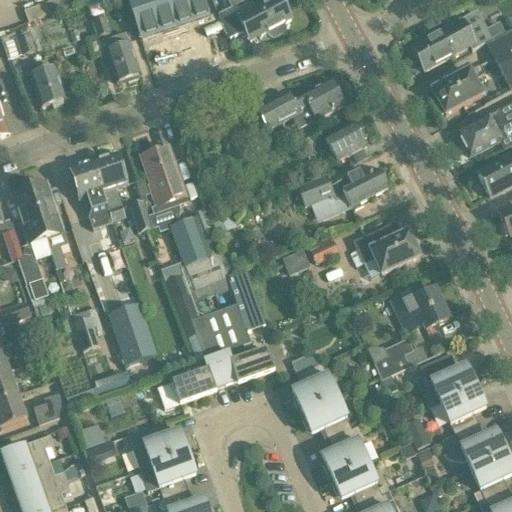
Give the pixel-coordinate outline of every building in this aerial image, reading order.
[(66,0),(59,0),(24,13),(28,25),(70,9),(66,0)] [(110,0),(119,24),(132,20),(125,0),(110,0)] [(201,0),(125,0),(139,40),(208,17),(201,0)] [(235,8),(217,17),(227,42),(256,27),(261,38),(268,34),(271,38),(274,40),(286,34),(286,30),(284,26),(290,22),(289,20),(291,17),(287,10),(283,9),(278,0),(276,0),(241,18),(235,8)] [(104,21),(93,25),(98,40),(109,36),(104,21)] [(438,36),(411,51),(413,54),(412,57),(415,63),(418,64),(424,75),(451,60),(475,48),(462,24),(438,36)] [(205,30),(215,75),(225,73),(215,28),(205,30)] [(511,93),(511,34),(487,48),(511,94),(511,93)] [(126,37),(103,45),(106,54),(103,55),(109,72),(111,71),(116,86),(127,83),(128,85),(137,82),(137,79),(139,78),(126,37)] [(29,39),(18,43),(23,58),(34,55),(29,39)] [(38,65),(27,68),(30,79),(40,111),(52,107),(53,110),(62,107),(61,104),(64,103),(53,71),(41,75),(38,65)] [(479,68),(469,74),(474,83),(484,78),(479,68)] [(469,74),(432,94),(438,105),(434,107),(440,119),(444,116),(445,118),(482,99),(474,83),(469,74)] [(287,98),(256,114),(266,134),(308,112),(315,124),(343,109),(341,105),(343,102),(340,97),(337,97),(330,84),(301,99),(302,100),(291,105),(287,98)] [(221,103),(244,97),(241,87),(219,94),(221,103)] [(472,130),(457,138),(463,148),(461,149),(466,158),(468,157),(469,160),(499,144),(503,153),(511,147),(511,107),(487,121),(487,120),(471,128),(472,130)] [(0,114),(0,140),(8,138),(0,114)] [(353,127),(325,142),(337,165),(365,150),(359,138),(360,136),(359,132),(356,131),(353,127)] [(315,132),(300,140),(306,151),(321,143),(315,132)] [(168,151),(141,160),(158,214),(186,205),(168,151)] [(116,157),(92,165),(112,224),(125,220),(116,192),(126,189),(116,157)] [(511,160),(477,179),(489,201),(511,189),(511,160)] [(92,165),(69,172),(79,204),(90,201),(95,215),(107,211),(111,224),(112,224),(92,165)] [(325,181),(297,193),(303,206),(306,205),(315,226),(350,211),(387,192),(385,188),(385,185),(383,180),(380,178),(378,174),(362,182),(358,175),(337,186),(337,187),(329,191),(325,181)] [(30,192),(28,192),(44,238),(60,232),(45,187),(43,188),(41,183),(29,187),(30,192)] [(28,192),(12,198),(28,243),(44,238),(28,192)] [(143,207),(142,205),(129,209),(138,237),(145,234),(151,232),(147,219),(143,207)] [(183,264),(162,272),(167,285),(166,285),(172,303),(174,303),(197,365),(218,358),(209,333),(217,330),(205,300),(231,292),(228,283),(206,217),(203,218),(198,205),(190,208),(194,221),(171,230),(183,264)] [(511,211),(498,219),(510,241),(511,239),(511,211)] [(210,223),(215,238),(235,230),(230,216),(210,223)] [(0,222),(0,233),(1,233),(12,264),(17,262),(24,260),(21,254),(11,223),(1,226),(0,222)] [(377,236),(354,247),(362,264),(372,260),(380,278),(419,261),(407,235),(382,247),(377,236)] [(331,240),(308,251),(317,269),(339,258),(331,240)] [(24,260),(17,262),(26,287),(29,286),(42,282),(31,250),(21,254),(24,260)] [(303,258),(283,267),(291,285),(311,276),(303,258)] [(265,329),(246,276),(228,283),(231,292),(247,335),(265,329)] [(42,282),(29,286),(34,303),(48,299),(42,282)] [(409,297),(396,303),(411,334),(422,329),(425,334),(448,324),(433,293),(411,303),(409,297)] [(26,306),(12,310),(17,323),(31,318),(26,306)] [(156,359),(139,309),(106,321),(124,371),(156,359)] [(92,321),(75,326),(85,356),(101,350),(92,321)] [(441,337),(419,347),(424,359),(446,349),(441,337)] [(407,343),(384,354),(387,361),(374,367),(382,384),(392,380),(410,371),(404,359),(413,354),(407,343)] [(0,351),(0,376),(8,374),(0,351)] [(228,357),(216,361),(225,387),(244,381),(246,385),(274,375),(266,352),(230,365),(228,357)] [(43,354),(30,359),(34,372),(48,367),(43,354)] [(30,359),(16,364),(21,377),(34,372),(30,359)] [(172,387),(157,392),(165,413),(208,398),(206,394),(225,387),(216,361),(204,365),(207,373),(172,385),(172,387)] [(308,374),(302,362),(292,366),(298,378),(308,374)] [(448,363),(424,374),(440,407),(477,390),(470,375),(462,379),(459,372),(453,375),(448,363)] [(300,399),(292,403),(299,418),(336,401),(321,368),(308,374),(298,378),(303,390),(297,393),(300,399)] [(8,374),(0,376),(0,404),(17,398),(8,374)] [(392,380),(382,384),(388,398),(398,393),(392,380)] [(477,390),(440,407),(455,440),(478,429),(473,418),(479,415),(476,408),(484,405),(477,390)] [(60,396),(32,406),(41,428),(61,421),(64,407),(60,396)] [(17,398),(0,404),(0,432),(26,423),(17,398)] [(336,401),(299,418),(306,432),(313,429),(316,436),(322,433),(328,444),(351,433),(336,401)] [(163,427),(129,439),(134,451),(132,452),(140,474),(190,456),(184,441),(176,444),(174,437),(167,439),(163,427)] [(67,428),(56,432),(60,442),(71,438),(67,428)] [(99,428),(81,435),(87,453),(106,446),(99,428)] [(455,440),(442,446),(447,458),(446,460),(448,462),(450,463),(451,464),(453,464),(455,465),(457,465),(459,465),(460,465),(462,465),(464,464),(466,463),(470,473),(507,456),(500,441),(493,444),(490,438),(484,441),(478,429),(455,440)] [(330,465),(322,468),(329,483),(366,466),(357,446),(364,442),(358,430),(351,433),(328,444),(333,456),(327,458),(330,465)] [(429,447),(424,435),(410,441),(416,454),(429,447)] [(50,439),(1,457),(9,480),(50,466),(45,452),(53,449),(50,439)] [(190,456),(140,474),(148,496),(159,492),(163,504),(188,495),(183,483),(190,481),(187,474),(195,471),(190,456)] [(511,466),(507,456),(470,473),(485,505),(509,495),(503,483),(509,480),(506,474),(511,471),(511,466)] [(50,466),(9,480),(17,503),(66,485),(63,476),(54,479),(50,466)] [(79,482),(71,484),(77,502),(93,497),(82,466),(74,469),(79,482)] [(366,466),(329,483),(336,498),(343,495),(346,501),(352,498),(358,510),(389,496),(386,489),(378,493),(366,466)] [(66,485),(17,503),(20,511),(63,511),(66,511),(61,498),(70,495),(66,485)] [(163,504),(157,506),(158,511),(209,511),(208,509),(201,511),(198,505),(192,507),(188,495),(163,504)] [(485,505),(478,509),(479,511),(511,511),(511,501),(509,495),(485,505)] [(396,511),(389,496),(358,510),(358,511),(396,511)] [(122,500),(125,511),(138,509),(135,497),(122,500)]
